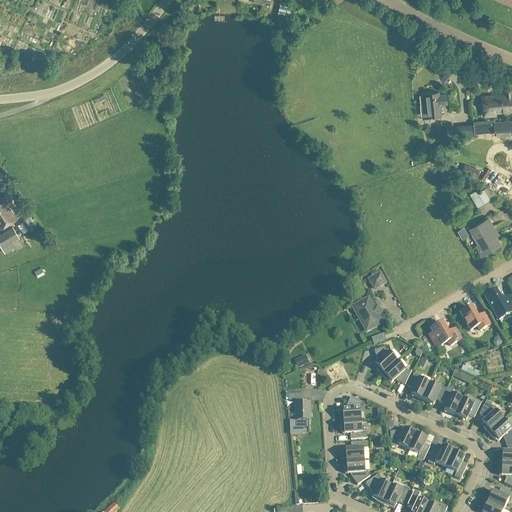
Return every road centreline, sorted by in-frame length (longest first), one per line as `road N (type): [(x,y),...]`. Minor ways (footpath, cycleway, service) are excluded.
road 1 (residential): [(457,511),(478,468),(476,448),(350,387),(327,404),(333,487),(341,499)]
road 2 (residential): [(0,99),(58,90),(100,69),(168,0)]
road 3 (residential): [(384,0),(511,59)]
road 4 (residential): [(398,330),(511,263)]
